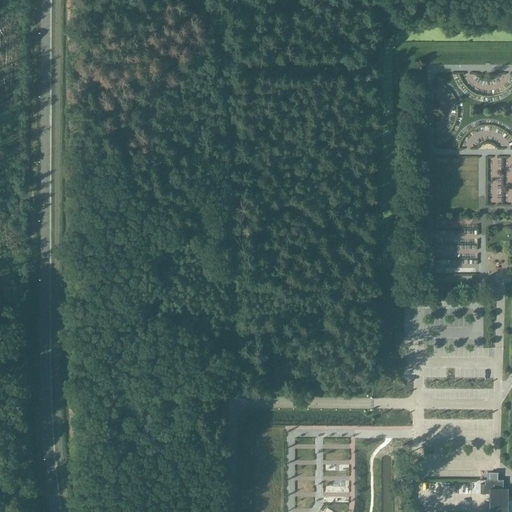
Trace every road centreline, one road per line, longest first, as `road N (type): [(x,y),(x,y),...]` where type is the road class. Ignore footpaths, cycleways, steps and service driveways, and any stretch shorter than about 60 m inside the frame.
road 1 (unclassified): [(55,511),(44,339),(45,0)]
road 2 (track): [(233,402),(229,151),(217,52),(196,0)]
